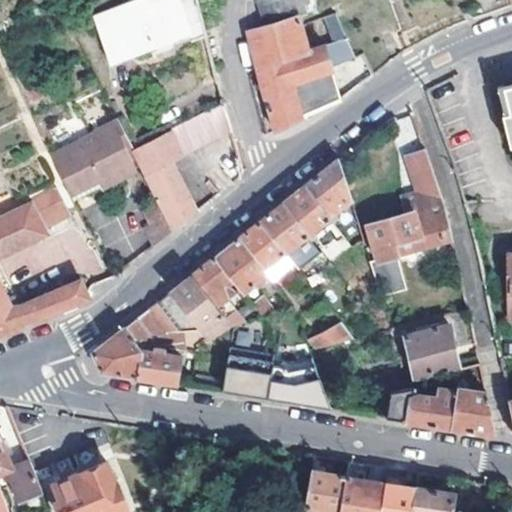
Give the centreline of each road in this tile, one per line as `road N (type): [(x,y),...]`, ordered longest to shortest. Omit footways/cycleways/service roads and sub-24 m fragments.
road 1 (residential): [(38,351),(56,384),(80,395),(511,464)]
road 2 (residential): [(511,31),(402,79),(265,185)]
road 3 (residential): [(265,185),(94,323),(38,351)]
road 4 (residential): [(265,185),(233,74),(234,0)]
road 5 (unknown): [(467,49),(511,180)]
